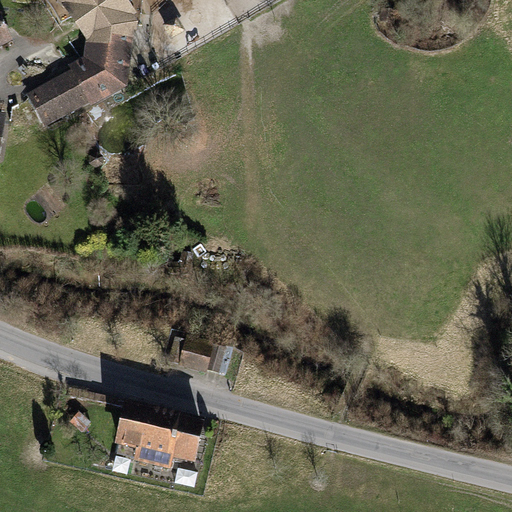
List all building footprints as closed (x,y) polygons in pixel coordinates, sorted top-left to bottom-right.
[(138,15),(127,0),(55,0),(86,43),(109,46),(111,30),(138,24),(135,17),(138,15)] [(398,11),(382,9),(380,23),(395,25),(398,11)] [(0,50),(13,43),(0,16),(0,50)] [(26,98),(6,109),(5,116),(3,136),(28,139),(89,105),(91,109),(128,88),(135,32),(138,32),(138,24),(111,30),(109,46),(86,43),(84,59),(68,67),(70,71),(25,95),(26,98)] [(90,157),(89,165),(96,169),(103,166),(104,158),(97,153),(90,157)] [(194,254),(183,253),(181,270),(192,271),(194,254)] [(214,345),(188,338),(179,369),(206,376),(214,345)] [(207,426),(125,405),(115,446),(139,452),(136,463),(173,473),(175,462),(197,467),(207,426)]
